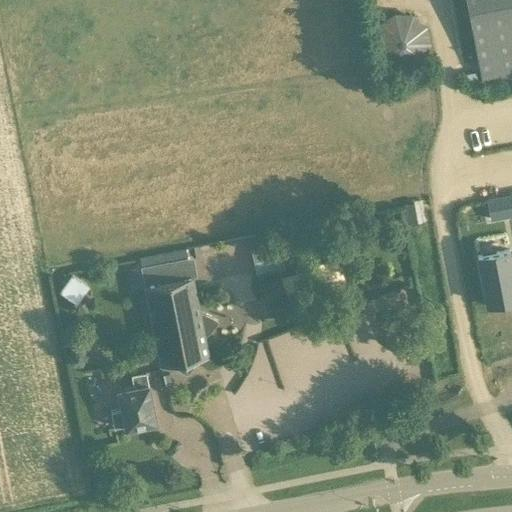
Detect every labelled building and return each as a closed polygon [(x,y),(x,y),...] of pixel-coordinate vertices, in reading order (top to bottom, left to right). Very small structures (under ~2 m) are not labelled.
[(511,0),(465,0),(482,83),(511,76),(511,0)] [(375,20),(387,54),(425,40),(412,6),(375,20)] [(511,205),(510,194),(497,197),(501,216),(511,214),(511,205)] [(413,202),(402,204),(406,223),(417,221),(413,202)] [(465,220),(456,221),(458,232),(467,230),(465,220)] [(290,228),(185,248),(187,257),(186,257),(189,277),(191,276),(192,284),(255,272),(250,246),(279,240),(284,267),(297,264),(290,228)] [(279,240),(250,246),(255,272),(284,267),(279,240)] [(508,249),(477,255),(486,304),(511,298),(511,260),(510,254),(508,249)] [(186,257),(128,268),(132,288),(144,286),(159,364),(171,362),(174,366),(180,369),(189,367),(194,362),(195,357),(206,355),(203,336),(209,332),(213,326),(212,317),(205,313),(198,311),(192,284),(191,276),(189,277),(186,257)] [(85,283),(71,274),(59,291),(73,300),(85,283)] [(144,418),(154,416),(145,372),(131,374),(133,387),(117,390),(121,409),(111,411),(114,427),(124,425),(125,428),(129,427),(133,430),(137,429),(139,425),(145,424),(144,418)]
